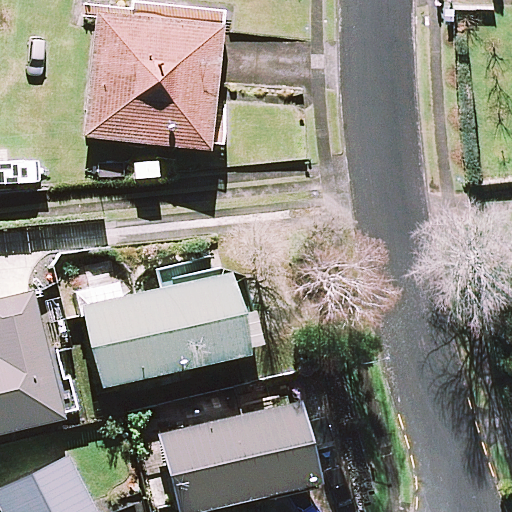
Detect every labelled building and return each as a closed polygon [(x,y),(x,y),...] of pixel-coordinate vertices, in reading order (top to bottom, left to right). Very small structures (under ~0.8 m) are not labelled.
[(215,21),(91,11),(80,135),(205,146),(215,21)] [(242,349),(222,269),(76,305),(96,385),(242,349)] [(0,430),(61,417),(32,291),(0,298),(0,430)] [(179,511),(310,481),(290,398),(152,431),(171,511),(179,511)] [(89,511),(61,455),(0,485),(0,511),(89,511)]
